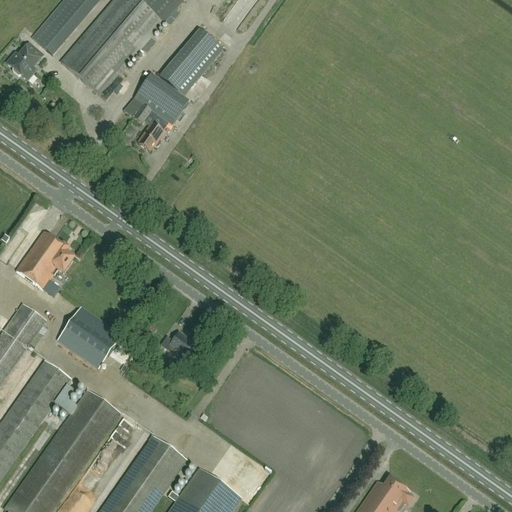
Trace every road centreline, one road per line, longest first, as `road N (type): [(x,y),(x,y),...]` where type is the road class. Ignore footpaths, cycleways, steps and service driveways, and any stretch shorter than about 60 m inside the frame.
road 1 (primary): [(511,498),(0,134)]
road 2 (unclassified): [(497,511),(0,154)]
road 3 (unknown): [(60,195),(9,268),(9,289),(54,321),(52,352),(207,462)]
road 4 (unknown): [(72,185),(196,1)]
